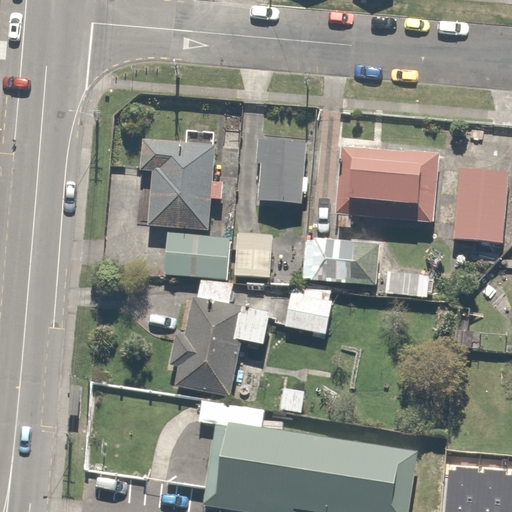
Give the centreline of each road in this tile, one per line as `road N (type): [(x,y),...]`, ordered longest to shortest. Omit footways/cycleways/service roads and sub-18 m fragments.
road 1 (secondary): [(52,18),(10,492)]
road 2 (residential): [(52,18),(511,59)]
